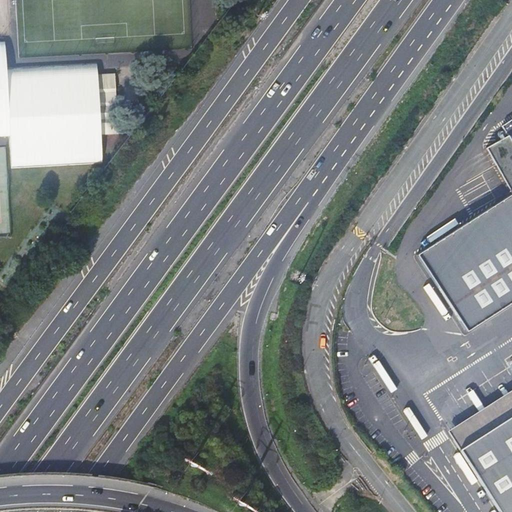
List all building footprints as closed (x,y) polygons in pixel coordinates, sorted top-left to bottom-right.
[(0,136),(10,136),(6,68),(5,41),(0,41),(0,136)] [(10,136),(11,168),(56,166),(102,163),(100,134),(115,133),(112,75),(97,76),(97,64),(51,66),(6,68),(10,136)] [(511,192),(416,253),(465,330),(511,299),(511,115),(499,124),(505,134),(484,148),(511,192)] [(511,390),(459,424),(463,431),(511,399),(511,390)] [(511,511),(511,399),(463,431),(452,438),(499,511),(511,511)]
